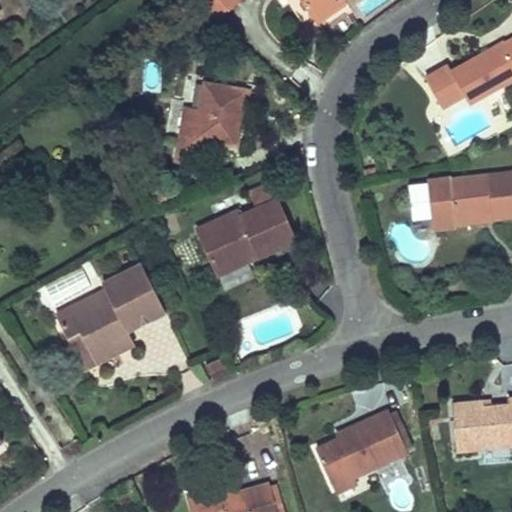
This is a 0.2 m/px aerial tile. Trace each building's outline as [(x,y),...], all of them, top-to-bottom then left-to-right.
[(236,0),(194,0),(215,18),(236,0)] [(340,0),(304,0),(316,17),(340,0)] [(320,22),(347,3),(345,0),(340,0),(316,17),(320,22)] [(511,37),(505,42),(504,41),(452,70),(448,63),(425,76),(444,109),(466,97),(469,103),(511,78),(511,37)] [(237,145),(242,111),(241,111),(245,89),(205,82),(200,110),(185,107),(176,161),(192,164),(197,139),(237,145)] [(247,112),(251,90),(245,89),(241,111),(242,111),(247,112)] [(511,171),(452,178),(451,176),(428,178),(428,181),(432,217),(433,228),(456,225),(456,223),(455,216),(491,212),(492,218),(493,217),(511,215),(511,171)] [(432,217),(428,181),(409,183),(412,219),(432,217)] [(257,207),(275,198),(268,185),(250,194),(257,207)] [(259,257),(296,240),(277,198),(241,214),(239,209),(197,228),(215,268),(255,250),(259,257)] [(456,223),(493,219),(493,217),(492,218),(491,212),(455,216),(456,223)] [(218,275),(259,257),(255,250),(215,268),(218,275)] [(128,330),(166,311),(141,263),(103,283),(106,289),(56,314),(68,338),(81,331),(97,363),(118,352),(111,339),(128,330)] [(135,344),(128,330),(111,339),(118,352),(135,344)] [(97,363),(81,331),(68,338),(84,369),(97,363)] [(223,368),(219,358),(205,364),(209,373),(223,368)] [(511,445),(511,397),(508,398),(509,404),(492,405),(485,406),(484,400),(453,403),(457,451),(511,445)] [(408,452),(407,449),(394,421),(389,409),(342,431),(345,436),(340,439),(316,449),(333,486),(355,477),(408,452)] [(413,446),(400,418),(394,421),(407,449),(413,446)] [(336,493),(357,483),(355,477),(333,486),(336,493)] [(276,511),(269,487),(268,484),(229,495),(221,498),(219,491),(217,486),(187,495),(192,511),(276,511)] [(283,511),(276,485),(269,487),(276,511),(283,511)]
